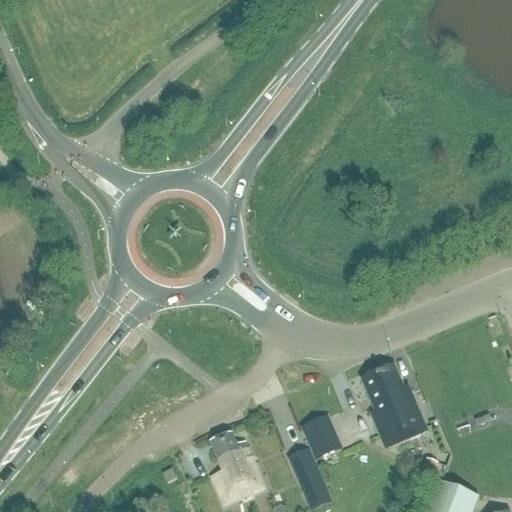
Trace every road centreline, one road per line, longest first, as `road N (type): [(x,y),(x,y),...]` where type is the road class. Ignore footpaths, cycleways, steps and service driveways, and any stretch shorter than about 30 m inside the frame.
road 1 (unclassified): [(81,511),(150,443),(258,375),(288,327)]
road 2 (primary): [(226,211),(244,172),(371,0)]
road 3 (unclassified): [(77,167),(149,91),(265,0)]
road 4 (primary): [(0,485),(133,317),(163,297)]
road 5 (primary): [(351,0),(210,168),(187,183)]
road 6 (unclassified): [(511,282),(371,339),(323,342),(288,327)]
road 7 (primary): [(121,263),(111,301),(0,452)]
road 8 (tertiary): [(77,167),(39,132),(0,50)]
